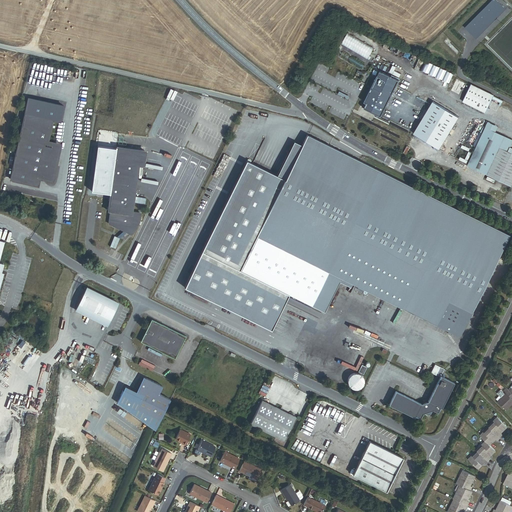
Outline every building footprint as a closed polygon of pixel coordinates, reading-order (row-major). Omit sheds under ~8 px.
[(497,0),(490,0),(464,27),(476,38),(506,8),(497,0)] [(341,44),(368,58),(373,47),(346,33),(341,44)] [(381,115),(398,78),(378,70),(364,101),(365,102),(363,107),(381,115)] [(494,96),(471,85),(463,101),(486,113),(494,96)] [(340,89),(338,95),(349,98),(350,93),(340,89)] [(459,117),(433,102),(414,134),(439,149),(459,117)] [(52,119),(25,113),(21,127),(28,129),(29,121),(50,126),(52,119)] [(56,160),(56,156),(56,153),(56,150),(55,147),(54,144),(47,142),(47,141),(50,126),(29,121),(28,129),(21,127),(10,180),(31,184),(31,181),(38,181),(38,178),(39,177),(46,179),(48,177),(50,174),(52,171),(53,169),(55,166),(55,163),(56,160)] [(488,122),(485,128),(495,132),(498,127),(488,122)] [(485,128),(468,164),(487,174),(499,147),(508,151),(510,147),(511,143),(511,140),(495,132),(485,128)] [(311,306),(327,272),(330,273),(320,292),(328,296),(337,277),(458,336),(507,235),(306,137),(240,271),(311,306)] [(52,181),(60,144),(47,141),(47,142),(54,144),(55,147),(56,150),(56,153),(56,156),(56,160),(55,163),(55,166),(53,169),(52,171),(50,174),(48,177),(46,179),(39,177),(38,178),(52,181)] [(109,212),(104,223),(127,234),(132,229),(135,225),(132,223),(134,220),(137,222),(141,216),(132,215),(139,165),(135,164),(136,159),(140,159),(141,151),(114,147),(105,211),(109,212)] [(499,147),(487,174),(511,185),(511,183),(511,153),(508,151),(499,147)] [(90,178),(89,194),(97,194),(98,179),(90,178)] [(106,327),(117,304),(86,288),(74,311),(106,327)] [(386,302),(383,310),(390,313),(393,305),(386,302)] [(186,337),(152,321),(142,342),(176,359),(186,337)] [(141,359),(138,364),(152,370),(155,365),(141,359)] [(366,367),(361,365),(358,372),(363,374),(366,367)] [(359,374),(356,373),(355,373),(353,374),(352,374),(351,375),(349,376),(348,378),(348,380),(348,381),(348,383),(348,385),(349,386),(350,387),(351,388),(352,388),(353,389),(355,389),(356,389),(358,389),(359,389),(360,388),(361,387),(362,386),(363,385),(364,383),(364,382),(364,380),(363,378),(362,376),(361,375),(360,374),(359,374)] [(441,410),(453,383),(440,377),(427,402),(426,402),(425,402),(424,402),(423,402),(422,403),(421,404),(395,392),(388,406),(414,418),(414,417),(419,420),(422,413),(423,414),(424,415),(425,415),(426,416),(427,416),(428,415),(429,415),(430,414),(431,413),(431,412),(431,411),(437,414),(440,409),(441,410)] [(169,401),(157,395),(161,387),(145,380),(141,381),(135,393),(124,388),(116,403),(155,430),(169,401)] [(264,381),(260,390),(266,393),(270,385),(264,381)] [(511,403),(511,399),(510,397),(511,395),(511,393),(508,389),(506,388),(503,390),(506,393),(505,394),(501,389),(497,393),(501,397),(498,401),(506,410),(511,403)] [(295,417),(262,401),(250,424),(284,441),(295,417)] [(502,431),(507,426),(498,418),(494,422),(493,421),(488,426),(489,427),(499,437),(502,434),(499,432),(502,430),(502,431)] [(499,437),(489,427),(483,432),(484,433),(480,436),(486,442),(489,445),(493,441),(493,440),(495,438),(497,440),(500,438),(499,437)] [(190,435),(180,430),(175,440),(179,442),(182,444),(185,446),(190,435)] [(216,448),(203,441),(198,450),(211,457),(216,448)] [(394,475),(402,458),(369,441),(352,475),(386,491),(391,482),(393,483),(394,481),(394,480),(393,480),(394,478),(395,478),(396,476),(394,475)] [(491,454),(495,450),(489,445),(486,442),(483,445),(482,444),(476,450),(477,451),(487,461),(490,458),(488,456),(490,454),(491,454)] [(162,471),(171,454),(162,449),(159,454),(159,453),(154,461),(155,462),(153,466),(162,471)] [(487,461),(477,451),(471,456),(472,457),(469,460),(477,469),(481,465),(481,464),(483,462),(485,464),(488,461),(487,461)] [(225,452),(220,462),(234,469),(239,459),(225,452)] [(330,452),(327,459),(334,462),(337,455),(330,452)] [(261,470),(244,461),(239,471),(256,480),(261,470)] [(470,485),(472,481),(471,481),(474,475),(464,470),(460,478),(459,477),(456,484),(461,486),(470,490),(472,486),(470,485)] [(164,479),(156,475),(154,479),(153,479),(148,491),(157,496),(163,483),(162,483),(164,479)] [(211,493),(193,484),(188,494),(206,503),(211,493)] [(302,498),(299,492),(295,494),(290,485),(281,491),(287,501),(288,500),(291,506),(299,501),(302,499),(302,498)] [(468,496),(471,491),(470,490),(461,486),(457,493),(456,492),(453,499),(454,499),(467,505),(469,502),(467,501),(469,497),(468,496)] [(229,511),(233,505),(215,496),(210,506),(222,511),(229,511)] [(151,507),(154,501),(144,497),(137,511),(147,511),(150,507),(151,507)] [(321,511),(324,506),(307,497),(303,505),(316,511),(317,511),(316,511),(321,511)] [(462,511),(464,509),(466,510),(468,506),(467,505),(454,499),(450,506),(452,506),(448,511),(462,511)] [(508,511),(511,506),(502,501),(499,506),(498,506),(496,510),(494,509),(492,511),(508,511)] [(196,511),(199,507),(189,502),(184,511),(196,511)]
